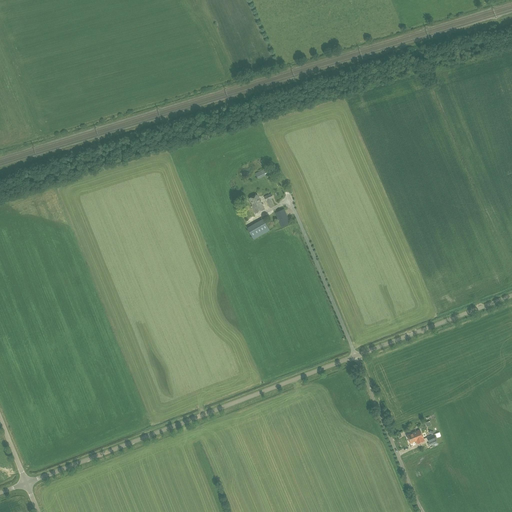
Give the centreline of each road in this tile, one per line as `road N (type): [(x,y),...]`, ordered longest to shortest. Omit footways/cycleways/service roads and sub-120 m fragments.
road 1 (unclassified): [(27,486),(358,360)]
road 2 (unclassified): [(358,360),(511,299)]
road 3 (unclassified): [(358,360),(422,511)]
road 4 (unclassified): [(358,360),(295,215)]
